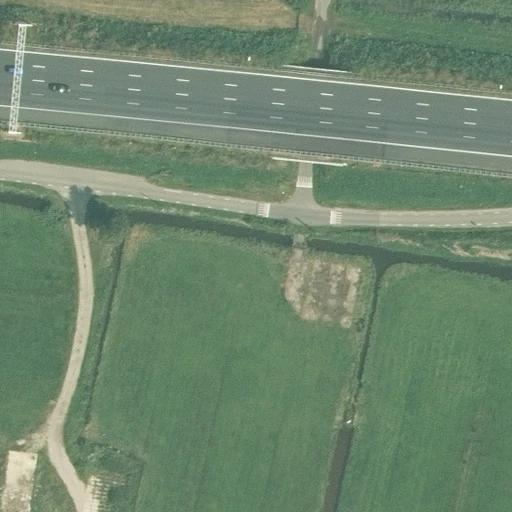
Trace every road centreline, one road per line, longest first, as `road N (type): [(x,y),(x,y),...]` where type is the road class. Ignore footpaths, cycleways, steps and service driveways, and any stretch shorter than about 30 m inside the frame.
road 1 (motorway): [(0,76),(511,128)]
road 2 (unclassified): [(300,216),(0,175)]
road 3 (unclassified): [(323,0),(300,216)]
road 4 (unclassified): [(511,217),(300,216)]
